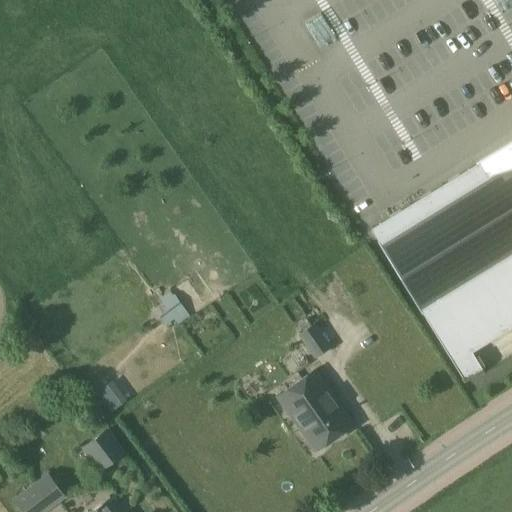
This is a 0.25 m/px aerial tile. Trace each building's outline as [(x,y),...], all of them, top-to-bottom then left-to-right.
[(511,140),(369,228),(463,380),(481,369),(471,352),(511,326),(511,140)] [(166,327),(188,314),(174,291),(152,304),(166,327)] [(315,358),(331,347),(314,322),(297,333),(315,358)] [(315,369),(276,396),(314,451),(353,424),(315,369)] [(115,393),(103,401),(111,411),(122,403),(115,393)] [(102,426),(96,431),(80,443),(100,470),(123,453),(102,426)] [(47,472),(36,481),(12,499),(21,511),(45,511),(66,497),(47,472)] [(115,511),(108,501),(92,511),(115,511)]
